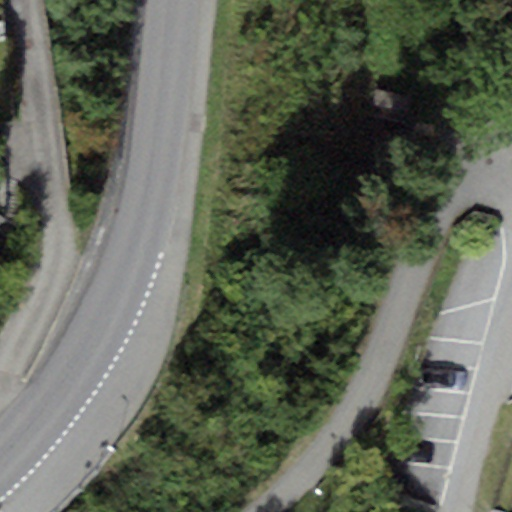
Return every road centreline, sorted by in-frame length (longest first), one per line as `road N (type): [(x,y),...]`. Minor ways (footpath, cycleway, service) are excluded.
road 1 (residential): [(511,162),(495,131),(349,406),(310,450),(217,511)]
road 2 (tertiary): [(18,433),(68,373),(128,257),(160,122),(172,0)]
road 3 (residential): [(456,511),(511,295)]
